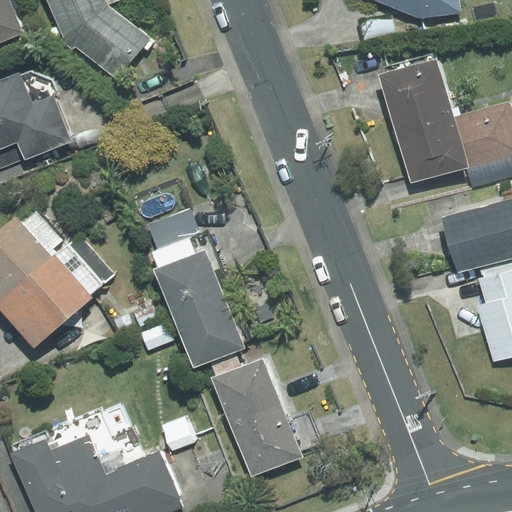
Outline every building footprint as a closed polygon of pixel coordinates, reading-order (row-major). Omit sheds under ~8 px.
[(0,0),(0,39),(26,29),(14,0),(0,0)] [(48,0),(63,34),(109,0),(108,0),(48,0)] [(109,0),(63,34),(117,77),(151,35),(109,0)] [(380,0),(419,16),(462,9),(460,0),(380,0)] [(395,35),(391,14),(360,19),(364,40),(395,35)] [(468,161),(455,113),(437,51),(379,67),(411,177),(468,161)] [(34,97),(21,66),(0,74),(0,167),(36,153),(35,150),(75,135),(56,89),(34,97)] [(511,101),(511,97),(455,113),(468,161),(470,167),(511,155),(511,101)] [(511,253),(511,191),(442,211),(458,269),(480,262),(511,253)] [(0,297),(52,251),(16,211),(0,224),(0,297)] [(192,361),(211,354),(236,344),(246,341),(202,228),(153,247),(159,261),(153,262),(192,361)] [(52,251),(0,297),(0,305),(36,345),(94,293),(55,249),(52,251)] [(511,253),(480,262),(483,273),(478,275),(485,299),(479,301),(495,359),(511,354),(511,253)] [(142,323),(160,316),(155,303),(136,310),(142,323)] [(135,324),(130,311),(115,317),(119,330),(135,324)] [(232,419),(283,399),(264,352),(242,360),(236,344),(211,354),(218,370),(213,371),(232,419)] [(283,399),(232,419),(253,472),(304,452),(283,399)] [(190,409),(164,419),(174,448),(201,438),(190,409)] [(181,497),(182,497),(163,448),(119,466),(120,468),(109,472),(92,431),(54,446),(48,433),(14,447),(40,511),(119,511),(117,507),(129,502),(133,511),(167,511),(184,506),(181,497)]
